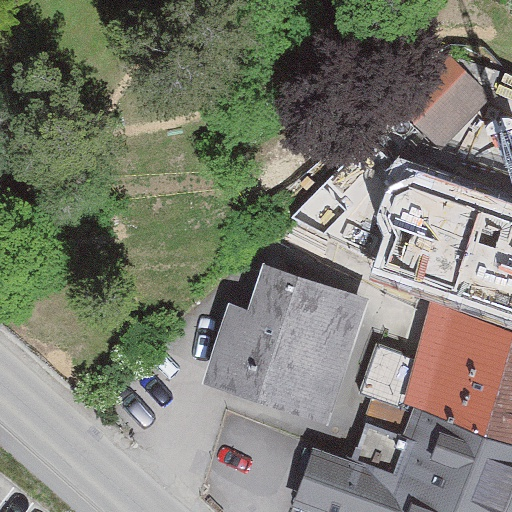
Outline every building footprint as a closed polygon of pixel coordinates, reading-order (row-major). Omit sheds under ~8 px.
[(351,145),(313,213),(354,235),(391,166),(351,145)] [(391,287),(511,321),(511,220),(418,194),(391,287)] [(215,397),(349,444),(393,318),(283,280),(268,323),(244,315),(215,397)] [(511,346),(453,330),(422,439),(511,464),(511,346)] [(391,340),(378,386),(412,396),(425,350),(391,340)] [(298,511),(511,511),(511,464),(422,439),(405,483),(316,456),(298,511)]
